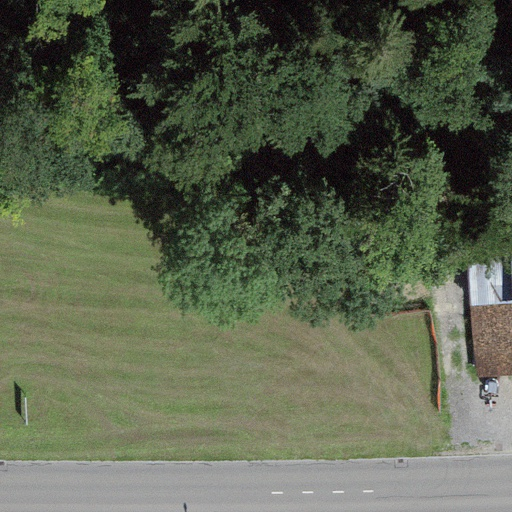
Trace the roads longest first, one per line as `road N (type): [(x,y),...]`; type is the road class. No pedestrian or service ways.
road 1 (primary): [(271,494),(0,491)]
road 2 (primary): [(511,489),(271,494)]
